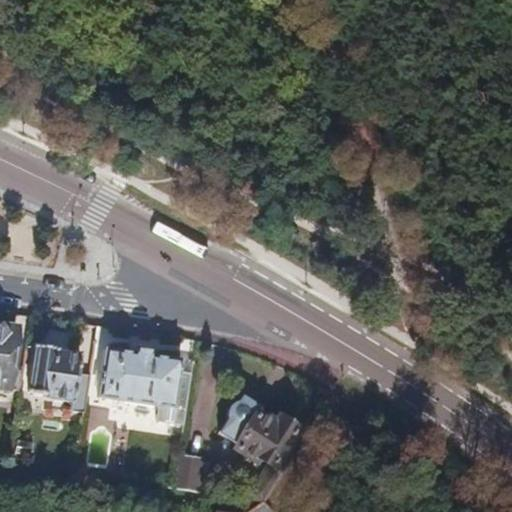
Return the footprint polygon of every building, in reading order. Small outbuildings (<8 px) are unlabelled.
[(13,332),(0,330),(0,390),(5,391),(10,356),(13,332)] [(84,406),(88,380),(75,377),(78,358),(52,354),(52,352),(34,349),(26,394),(46,398),(46,401),(71,405),(70,413),(82,416),(84,406)] [(143,406),(149,360),(150,357),(130,354),(130,356),(104,353),(97,400),(143,406)] [(23,358),(10,356),(5,391),(18,394),(23,358)] [(183,428),(189,377),(177,375),(178,363),(149,360),(143,406),(158,408),(156,423),(183,428)] [(271,468),(287,443),(295,431),(278,420),(273,427),(258,417),(262,410),(242,397),(240,400),(228,405),(225,414),(225,423),(219,433),(237,446),(235,450),(255,464),(258,460),(266,466),(271,468)] [(100,409),(84,406),(82,416),(81,432),(97,435),(100,409)] [(27,440),(12,436),(7,468),(23,470),(27,440)] [(244,501),(261,501),(295,452),(287,443),(271,468),(266,466),(244,501)] [(173,492),(196,495),(201,463),(178,461),(173,492)]
